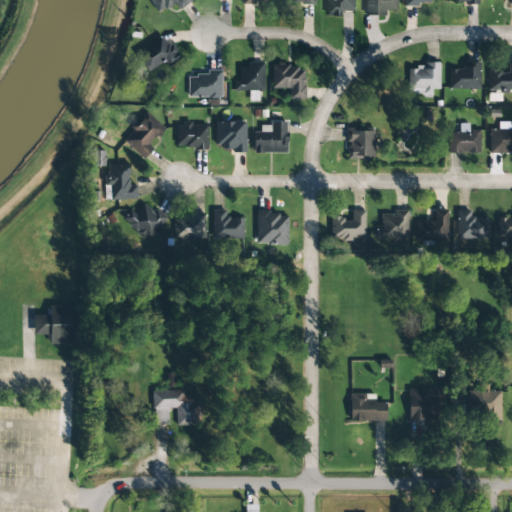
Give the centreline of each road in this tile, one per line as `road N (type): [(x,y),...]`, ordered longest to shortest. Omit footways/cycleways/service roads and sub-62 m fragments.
road 1 (residential): [(311,511),(315,142),(323,113),(351,73)]
road 2 (residential): [(511,483),(143,483),(107,501)]
road 3 (residential): [(511,182),(179,181)]
road 4 (residential): [(351,73),(388,46),(442,34),(511,34)]
road 5 (residential): [(351,73),(322,49),(286,35),(208,34)]
